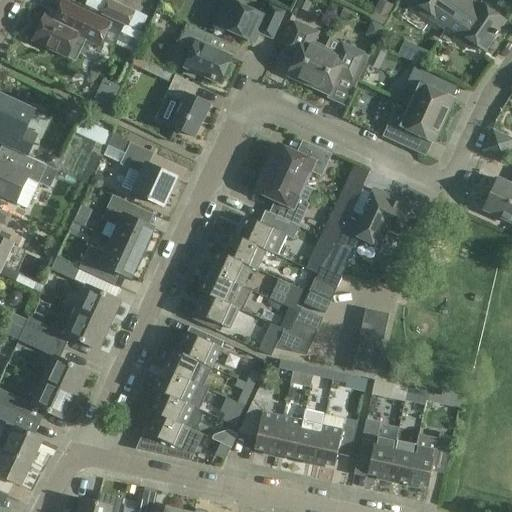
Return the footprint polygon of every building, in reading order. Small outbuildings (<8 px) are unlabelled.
[(135,12),(108,0),(107,0),(101,15),(124,26),(129,28),(135,12)] [(445,31),(464,4),(458,0),(413,0),(411,3),(414,4),(411,7),(445,31)] [(265,17),(228,1),(216,27),(254,44),(259,34),(272,40),(284,13),(269,7),(265,17)] [(109,24),(63,2),(54,20),(46,16),(34,41),(67,57),(76,37),(98,48),(109,24)] [(473,10),(464,4),(445,31),(480,55),(482,51),(484,52),(505,22),(479,4),(473,10)] [(288,77),(308,86),(325,50),(313,45),(319,33),(295,23),(283,51),(297,57),(288,77)] [(209,35),(187,25),(179,42),(192,48),(184,67),(220,83),(231,58),(204,46),(209,35)] [(129,28),(124,26),(115,44),(134,53),(143,35),(140,33),(129,28)] [(325,50),(308,86),(328,95),(337,76),(351,82),(363,54),(341,44),(330,39),(325,50)] [(387,52),(376,47),(368,66),(379,70),(387,52)] [(172,75),(136,58),(132,65),(169,82),(172,75)] [(415,92),(409,105),(444,122),(455,100),(434,91),(439,79),(414,68),(405,87),(415,92)] [(167,95),(156,119),(169,125),(169,126),(195,138),(210,106),(194,99),(199,87),(176,76),(167,95)] [(2,144),(18,151),(29,156),(39,135),(27,130),(35,112),(0,95),(0,131),(7,134),(2,144)] [(434,144),(444,122),(409,105),(402,119),(393,115),(382,137),(407,149),(414,134),(434,144)] [(107,149),(108,147),(113,135),(81,120),(75,134),(107,149)] [(511,146),(511,138),(494,130),(484,152),(505,162),(511,146)] [(113,135),(108,147),(124,154),(119,165),(130,170),(123,187),(133,193),(164,207),(177,179),(150,166),(155,155),(113,135)] [(266,167),(306,185),(312,172),(324,177),(334,154),(310,143),(304,155),(280,144),(277,151),(274,150),(266,167)] [(0,160),(0,193),(17,201),(28,206),(39,182),(49,187),(57,169),(47,164),(29,156),(18,151),(11,166),(0,160)] [(261,185),(257,193),(282,204),(276,216),(284,220),(300,227),(311,205),(308,203),(314,191),(305,187),(306,185),(266,167),(258,184),(261,185)] [(511,186),(499,180),(484,211),(511,223),(511,186)] [(112,240),(142,254),(154,229),(133,220),(139,208),(112,196),(101,221),(118,229),(112,240)] [(326,261),(320,269),(341,279),(355,248),(360,238),(382,248),(394,222),(402,225),(411,208),(407,206),(407,199),(393,200),(387,197),(385,202),(372,196),(362,217),(352,212),(339,241),(337,245),(326,261)] [(238,237),(238,238),(266,251),(266,252),(272,255),(272,253),(278,256),(287,237),(294,240),(300,227),(284,220),(276,216),(267,212),(262,224),(247,218),(238,237)] [(233,235),(224,255),(252,268),(251,269),(256,272),(266,252),(266,251),(238,238),(238,237),(233,235)] [(15,245),(0,237),(0,275),(15,283),(19,274),(4,267),(15,245)] [(90,246),(79,269),(79,270),(104,281),(110,269),(131,279),(142,254),(112,240),(106,253),(90,246)] [(243,288),(251,269),(252,268),(224,255),(218,252),(208,272),(243,288)] [(79,270),(79,269),(57,259),(51,270),(74,280),(79,270)] [(320,269),(315,280),(337,291),(342,279),(320,269)] [(200,290),(199,293),(205,296),(205,294),(234,307),(234,306),(239,309),(242,310),(251,291),(243,288),(208,272),(200,290)] [(309,293),(331,303),(337,291),(315,280),(309,293)] [(300,313),(302,310),(296,307),(304,292),(291,286),(282,305),(300,313)] [(99,292),(87,287),(76,311),(109,327),(120,302),(99,292)] [(331,303),(309,293),(303,305),(325,315),(331,303)] [(205,294),(205,296),(193,320),(216,331),(219,325),(229,330),(239,309),(234,306),(234,307),(205,294)] [(65,335),(70,337),(98,350),(109,327),(76,311),(66,306),(61,316),(72,321),(65,335)] [(366,309),(363,322),(386,327),(389,315),(366,309)] [(302,310),(300,313),(296,322),(317,332),(323,320),(302,310)] [(28,321),(24,329),(46,340),(51,329),(29,318),(28,321)] [(312,345),(317,332),(296,322),(290,334),(290,335),(312,345)] [(384,339),(386,327),(363,322),(360,334),(384,339)] [(178,353),(212,368),(224,343),(190,327),(178,353)] [(46,340),(24,329),(19,341),(41,351),(46,340)] [(306,357),(312,345),(290,335),(290,334),(283,330),(274,350),(306,357)] [(358,346),(381,351),(384,339),(360,334),(358,346)] [(355,358),(379,363),(381,351),(358,346),(355,358)] [(173,350),(164,370),(198,386),(198,385),(203,387),(212,368),(178,353),(173,350)] [(379,363),(355,358),(352,370),(376,376),(379,363)] [(87,374),(54,359),(44,382),(77,397),(87,374)] [(279,369),(293,372),(295,364),(281,361),(279,369)] [(315,368),(295,364),(293,372),(291,384),(310,388),(313,377),(315,368)] [(333,381),(334,373),(315,368),(313,377),(333,381)] [(189,404),(198,386),(164,370),(154,390),(160,393),(160,392),(189,405),(189,404)] [(247,382),(255,385),(260,375),(252,371),(247,382)] [(334,373),(333,381),(346,384),(348,376),(334,373)] [(66,421),(77,397),(44,382),(33,406),(66,421)] [(246,405),(255,385),(247,382),(238,402),(246,405)] [(408,389),(394,386),(393,394),(406,397),(408,389)] [(0,405),(14,412),(20,400),(0,390),(0,405)] [(412,398),(426,401),(428,393),(414,390),(412,398)] [(160,392),(160,393),(151,413),(156,415),(157,414),(190,430),(191,429),(198,427),(203,417),(200,410),(189,404),(189,405),(160,392)] [(442,396),(428,393),(426,401),(440,404),(442,396)] [(239,420),(246,405),(238,402),(231,416),(239,420)] [(275,454),(282,418),(266,415),(268,405),(253,402),(238,434),(257,438),(254,450),(275,454)] [(0,405),(0,420),(7,424),(8,424),(14,412),(0,405)] [(302,423),(295,458),(314,462),(325,414),(306,410),(304,423),(302,423)] [(204,435),(191,429),(190,430),(157,414),(156,415),(147,435),(162,441),(156,454),(191,462),(204,435)] [(347,419),(325,414),(314,462),(335,467),(338,455),(350,457),(357,428),(345,425),(347,419)] [(295,458),(302,423),(282,418),(275,454),(295,458)] [(367,474),(388,479),(396,442),(378,438),(381,424),(366,420),(358,459),(370,462),(367,474)] [(7,424),(0,437),(0,448),(4,450),(32,464),(43,440),(15,427),(8,424),(7,424)] [(237,436),(229,432),(223,445),(231,449),(237,436)] [(416,447),(408,483),(428,488),(432,472),(436,453),(449,456),(452,438),(440,435),(439,440),(420,436),(417,447),(416,447)] [(408,483),(416,447),(396,442),(388,479),(408,483)] [(32,464),(4,450),(0,458),(0,477),(21,487),(32,464)] [(72,509),(70,511),(120,511),(121,509),(124,499),(99,493),(97,503),(81,499),(78,511),(72,509)]
